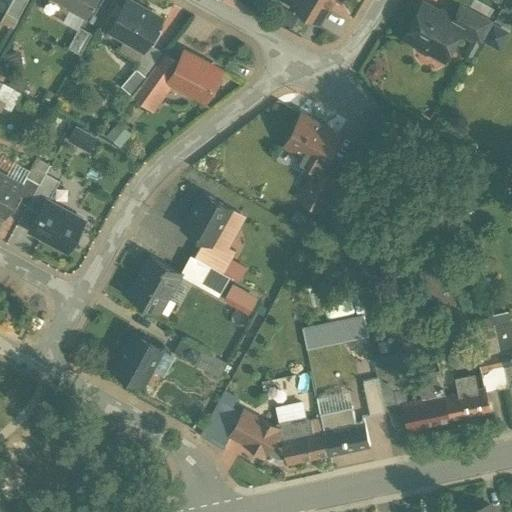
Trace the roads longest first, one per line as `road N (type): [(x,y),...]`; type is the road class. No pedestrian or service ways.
road 1 (residential): [(320,68),(261,84),(165,161),(126,210),(81,293)]
road 2 (tertiary): [(511,450),(275,500)]
road 3 (residential): [(218,511),(185,457),(38,369)]
road 4 (residential): [(320,68),(195,0)]
